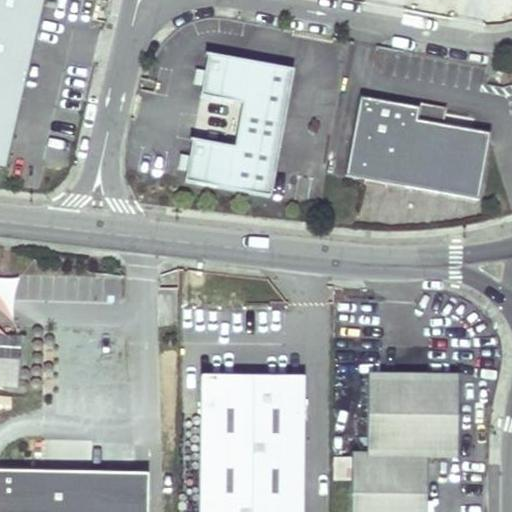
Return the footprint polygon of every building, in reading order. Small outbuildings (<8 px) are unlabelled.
[(0,0),(0,170),(6,172),(45,0),(0,0)] [(270,198),(293,70),(208,54),(205,72),(202,84),(200,97),(242,104),(234,148),(192,140),(189,158),(187,170),(184,182),(270,198)] [(202,84),(205,72),(197,70),(195,83),(202,84)] [(478,201),(490,135),(432,124),(434,112),(359,98),(345,177),(478,201)] [(187,170),(189,158),(181,157),(179,168),(187,170)] [(388,198),(386,224),(396,224),(398,199),(388,198)] [(77,274),(75,298),(118,301),(120,276),(77,274)] [(25,295),(66,288),(64,275),(23,281),(25,295)] [(0,333),(11,334),(14,278),(0,276),(0,333)] [(0,335),(0,389),(22,390),(25,337),(0,335)] [(302,511),(304,379),(201,378),(200,415),(199,511),(302,511)] [(426,511),(427,460),(457,460),(458,380),(367,379),(366,458),(351,458),(350,511),(426,511)] [(136,511),(137,480),(51,479),(4,478),(3,511),(136,511)]
